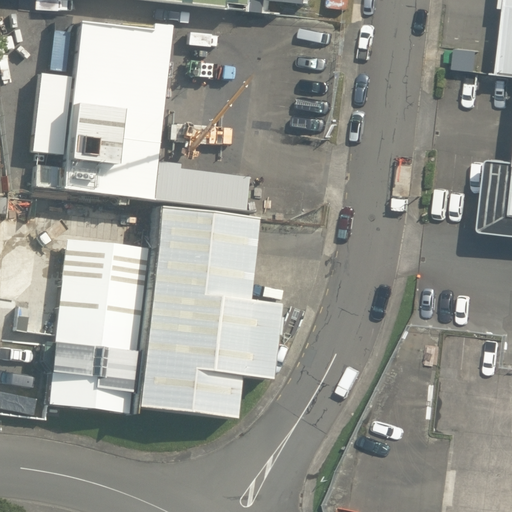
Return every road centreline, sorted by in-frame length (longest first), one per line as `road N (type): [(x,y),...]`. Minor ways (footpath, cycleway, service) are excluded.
road 1 (unclassified): [(238,511),(340,344),(366,249),(397,0)]
road 2 (unclassified): [(0,462),(88,480),(165,511)]
